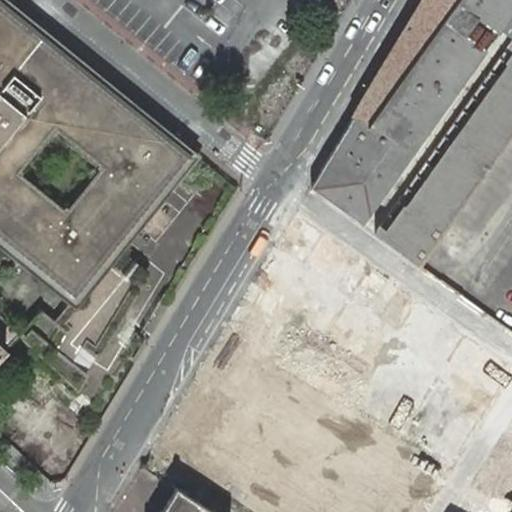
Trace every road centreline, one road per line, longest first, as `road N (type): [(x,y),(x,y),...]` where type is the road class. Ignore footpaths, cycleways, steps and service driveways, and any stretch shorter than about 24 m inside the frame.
road 1 (secondary): [(78,511),(386,0)]
road 2 (unknown): [(511,348),(275,183),(54,0)]
road 3 (unknown): [(201,306),(160,265),(161,249),(198,201)]
road 4 (unknown): [(511,399),(438,511)]
